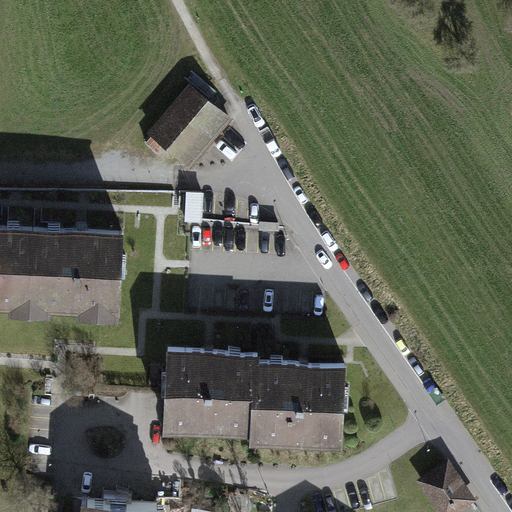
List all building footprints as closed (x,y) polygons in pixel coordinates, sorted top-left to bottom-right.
[(189,85),(149,133),(189,167),(229,119),(189,85)] [(0,221),(0,306),(6,307),(6,313),(48,315),(48,309),(74,310),(74,317),(118,319),(123,228),(0,221)] [(209,347),(166,345),(162,429),(249,433),(249,442),(342,446),(346,362),(304,360),(259,358),(259,349),(209,347)] [(481,511),(484,510),(448,460),(417,482),(438,511),(481,511)] [(162,511),(163,504),(78,499),(76,511),(162,511)]
